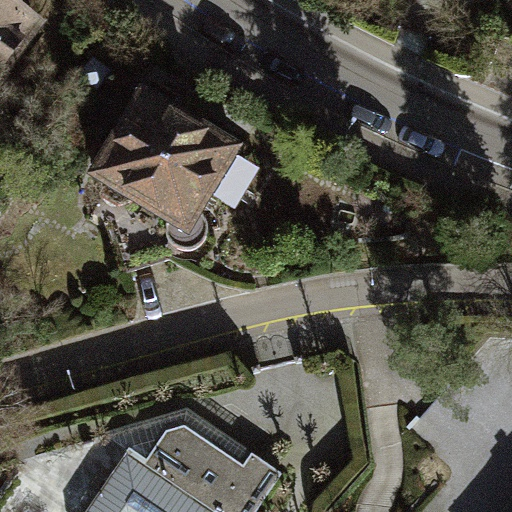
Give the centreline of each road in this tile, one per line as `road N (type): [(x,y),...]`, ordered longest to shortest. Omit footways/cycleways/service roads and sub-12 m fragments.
road 1 (residential): [(0,385),(338,297),(511,290)]
road 2 (residential): [(219,0),(407,107),(511,149)]
